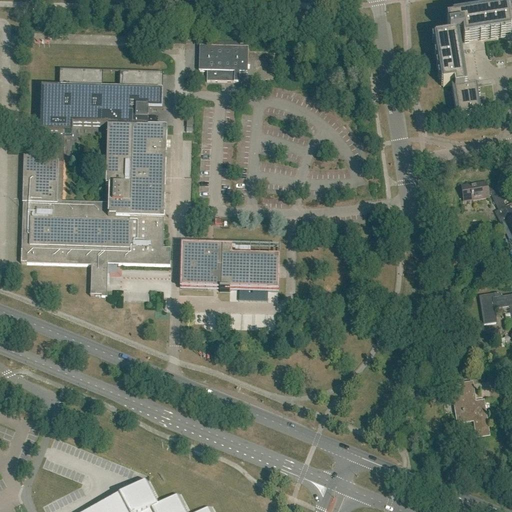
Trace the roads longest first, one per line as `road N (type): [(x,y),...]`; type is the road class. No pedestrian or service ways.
road 1 (secondary): [(350,453),(0,311)]
road 2 (secondary): [(0,347),(332,483)]
road 3 (unclassified): [(0,367),(53,407),(25,482),(29,511)]
road 4 (unclassified): [(403,161),(377,0)]
road 5 (secondary): [(493,511),(350,453)]
